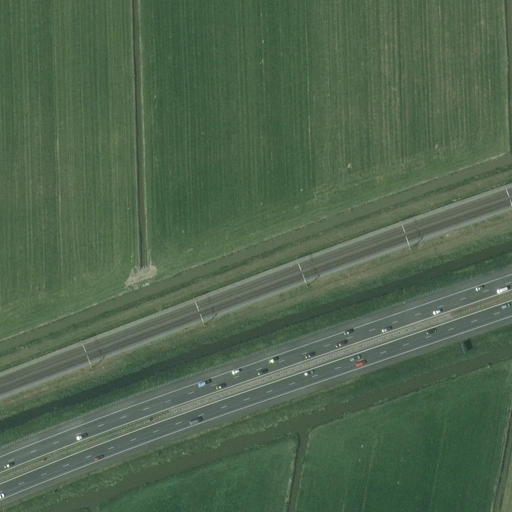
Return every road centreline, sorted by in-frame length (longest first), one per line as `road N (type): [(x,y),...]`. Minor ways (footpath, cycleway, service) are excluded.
road 1 (motorway): [(0,491),(511,307)]
road 2 (motorway): [(511,281),(0,464)]
